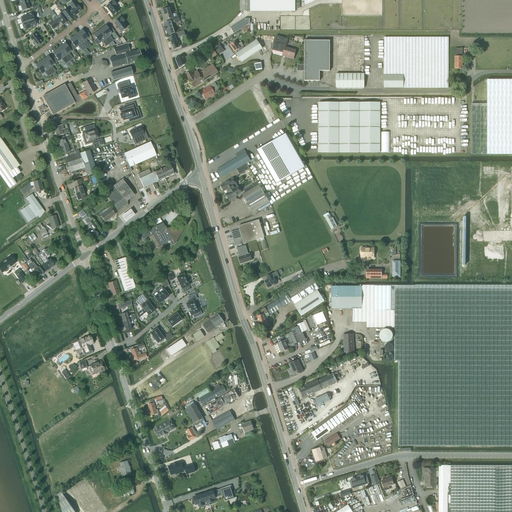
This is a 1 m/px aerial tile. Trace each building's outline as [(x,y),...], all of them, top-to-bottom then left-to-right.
[(26,0),(19,0),(21,5),(20,6),(22,10),(23,10),(29,8),(26,0)] [(295,11),(295,0),(239,0),(240,11),(295,11)] [(71,10),(69,12),(73,17),(75,15),(81,10),(77,5),(73,1),(69,4),(73,8),(71,10)] [(106,6),(113,15),(118,11),(114,6),(115,4),(113,1),(111,3),(111,2),(106,6)] [(170,19),(172,18),(169,8),(161,11),(164,20),(170,19)] [(67,9),(62,13),(68,21),(73,17),(69,12),(67,9)] [(62,13),(57,17),(61,22),(63,25),(68,21),(62,13)] [(20,19),(22,24),(33,20),(33,19),(35,19),(33,14),(32,14),(21,17),(21,18),(20,19)] [(172,18),(170,19),(171,21),(163,23),(165,31),(166,30),(168,35),(174,33),(171,24),(179,21),(178,16),(172,18)] [(55,19),(48,24),(52,29),(53,29),(54,30),(57,27),(57,26),(59,24),(61,22),(57,17),(55,19)] [(114,23),(121,32),(126,28),(122,22),(124,21),(121,18),(119,19),(114,23)] [(245,18),(230,27),(234,33),(249,23),(249,18),(245,18)] [(35,26),(33,20),(22,24),(23,28),(24,28),(25,29),(35,26)] [(107,27),(101,32),(109,43),(112,41),(113,41),(109,35),(111,33),(107,27)] [(175,34),(169,37),(173,48),(179,47),(178,45),(177,42),(176,38),(185,35),(183,31),(175,33),(175,34)] [(83,32),(77,36),(86,48),(89,45),(85,40),(88,38),(83,32)] [(109,43),(101,32),(95,37),(99,43),(102,41),(106,46),(108,45),(109,43)] [(42,42),(35,33),(30,37),(33,42),(32,43),(35,47),(36,46),(37,46),(42,42)] [(293,58),(294,57),(296,50),(285,47),(285,45),(286,45),(288,38),(276,35),(274,41),(272,48),(283,52),(282,54),(285,55),(285,56),(293,58)] [(86,48),(77,36),(71,41),(76,47),(78,46),(82,51),(86,48)] [(403,75),(403,87),(403,88),(448,88),(448,37),(384,37),(384,75),(403,75)] [(243,49),(236,54),(240,61),(241,62),(262,48),(257,40),(255,41),(243,49)] [(330,41),(304,40),(304,64),(297,64),(297,65),(297,67),(297,71),(304,71),(304,81),(319,81),(319,71),(329,71),(330,41)] [(236,41),(230,45),(236,54),(243,49),(242,46),(240,47),(236,41)] [(219,55),(225,51),(219,44),(214,48),(219,55)] [(66,45),(60,50),(69,61),(72,58),(68,53),(71,51),(66,45)] [(117,56),(109,58),(112,68),(131,62),(133,62),(135,62),(136,60),(141,58),(139,50),(125,54),(125,52),(129,51),(127,45),(114,49),(115,55),(116,55),(117,56)] [(69,61),(60,50),(54,54),(59,60),(61,59),(65,64),(69,61)] [(192,60),(201,55),(198,50),(189,55),(192,60)] [(186,62),(189,61),(188,57),(185,59),(183,55),(175,59),(178,67),(187,64),(186,62)] [(49,58),(43,63),(52,74),(55,71),(51,66),(54,64),(49,58)] [(106,63),(102,61),(98,65),(100,69),(104,70),(108,67),(106,63)] [(52,74),(43,63),(37,67),(42,74),(44,72),(48,77),(52,74)] [(194,88),(204,81),(218,72),(213,64),(199,74),(197,71),(195,72),(193,68),(185,74),(194,88)] [(113,80),(132,75),(130,68),(111,74),(113,80)] [(364,88),(364,74),(336,74),(336,88),(364,88)] [(384,87),(403,87),(403,75),(384,75),(384,87)] [(511,154),(511,79),(487,80),(487,104),(471,104),(470,154),(511,154)] [(86,91),(77,96),(80,101),(90,96),(89,95),(96,91),(90,80),(82,84),(86,91)] [(128,81),(116,84),(119,94),(120,93),(121,98),(127,96),(128,99),(136,96),(135,92),(132,93),(130,87),(129,87),(128,81)] [(64,85),(42,97),(52,116),(74,103),(75,104),(80,101),(77,96),(70,83),(65,86),(64,85)] [(205,99),(219,91),(214,83),(200,91),(205,99)] [(318,102),(318,152),(380,152),(380,102),(318,102)] [(124,107),(119,109),(121,114),(120,115),(121,118),(122,118),(123,120),(128,119),(129,118),(129,121),(136,119),(135,115),(134,115),(133,110),(135,110),(135,109),(133,104),(124,106),(124,107)] [(64,129),(62,125),(66,124),(65,121),(62,122),(63,125),(54,128),(56,136),(63,134),(62,130),(64,129)] [(85,132),(82,133),(82,135),(85,144),(95,141),(95,139),(98,138),(96,133),(95,133),(95,131),(96,131),(96,130),(95,131),(93,125),(93,124),(83,127),(85,132)] [(140,127),(129,132),(133,139),(132,139),(135,145),(146,140),(143,134),(144,134),(140,127)] [(287,136),(258,153),(276,184),(305,167),(295,150),(290,142),(287,136)] [(0,137),(0,160),(12,178),(20,172),(17,167),(20,165),(0,137)] [(62,154),(69,151),(65,139),(59,141),(58,141),(62,154)] [(127,152),(124,154),(130,167),(156,155),(154,151),(153,149),(160,147),(157,139),(150,142),(132,150),(130,151),(129,147),(126,149),(127,152)] [(75,155),(69,157),(65,158),(70,172),(84,168),(87,176),(97,173),(89,150),(75,155)] [(237,158),(217,170),(222,178),(237,169),(246,163),(250,161),(244,150),(235,155),(237,158)] [(156,159),(159,164),(166,161),(164,156),(156,159)] [(0,175),(9,188),(16,183),(12,178),(0,160),(0,175)] [(246,163),(237,169),(241,174),(243,172),(249,169),(246,163)] [(170,165),(161,169),(164,178),(174,173),(170,165)] [(137,174),(138,176),(140,179),(139,179),(143,188),(152,184),(155,189),(158,188),(156,182),(158,181),(154,172),(151,174),(149,169),(137,174)] [(158,181),(164,178),(161,169),(154,172),(158,181)] [(227,191),(237,185),(233,178),(221,185),(221,186),(220,187),(220,188),(221,189),(222,190),(223,190),(224,191),(226,189),(227,191)] [(114,189),(106,195),(118,211),(123,206),(126,207),(127,206),(127,202),(135,196),(122,179),(115,185),(113,185),(111,186),(114,189)] [(36,192),(43,190),(40,180),(33,182),(36,192)] [(78,201),(86,198),(84,192),(83,189),(82,189),(79,180),(73,182),(75,188),(74,188),(78,201)] [(23,194),(31,188),(30,183),(20,189),(23,194)] [(237,185),(227,191),(228,193),(226,194),(226,195),(226,196),(226,197),(226,198),(227,198),(228,198),(229,199),(241,192),(237,185)] [(244,190),(246,193),(242,196),(252,213),(265,205),(270,203),(259,185),(254,188),(252,185),(244,190)] [(40,217),(44,212),(42,209),(32,194),(26,198),(36,213),(37,212),(40,217)] [(28,222),(36,217),(27,205),(20,211),(28,222)] [(105,222),(115,214),(111,208),(101,216),(105,222)] [(135,215),(130,209),(121,216),(126,222),(135,215)] [(336,227),(331,218),(329,214),(324,217),(332,230),(336,227)] [(52,229),(59,227),(55,215),(48,217),(50,224),(46,226),(48,230),(52,229)] [(259,219),(244,224),(238,226),(239,229),(231,232),(235,245),(264,236),(259,219)] [(93,239),(99,235),(94,229),(97,227),(92,221),(87,224),(92,230),(89,233),(93,239)] [(180,232),(178,229),(170,228),(171,229),(168,231),(165,225),(164,226),(162,223),(157,226),(156,225),(149,229),(151,233),(156,231),(162,243),(163,242),(172,237),(171,237),(175,234),(177,237),(176,238),(176,239),(185,224),(185,223),(180,232)] [(42,236),(47,233),(45,228),(39,230),(42,236)] [(249,253),(248,253),(246,245),(237,248),(240,256),(238,257),(241,264),(252,260),(249,253)] [(361,248),(361,255),(361,257),(368,257),(368,258),(374,258),(374,248),(361,248)] [(41,252),(39,253),(40,255),(41,256),(50,269),(54,265),(49,259),(47,260),(46,258),(50,256),(45,249),(41,252)] [(40,255),(38,256),(38,257),(41,262),(42,262),(43,263),(41,265),(46,272),(50,269),(41,256),(40,255)] [(10,256),(0,263),(0,266),(4,271),(15,263),(10,256)] [(124,291),(135,287),(125,257),(114,261),(124,291)] [(400,260),(392,260),(392,277),(400,277),(400,260)] [(30,263),(40,276),(44,273),(39,266),(37,268),(33,262),(31,263),(30,263)] [(25,263),(19,268),(22,272),(24,270),(24,271),(28,268),(25,263)] [(40,276),(30,263),(28,265),(32,271),(30,273),(35,279),(40,276)] [(22,283),(27,280),(18,268),(13,272),(22,283)] [(381,278),(381,272),(381,269),(366,269),(366,272),(366,278),(381,278)] [(276,271),(266,276),(267,278),(265,280),(268,287),(277,283),(275,279),(279,277),(276,271)] [(183,274),(176,277),(181,289),(182,289),(183,292),(190,290),(188,286),(187,282),(189,280),(188,277),(185,278),(183,274)] [(261,310),(262,314),(257,316),(260,326),(267,323),(265,317),(269,315),(282,307),(292,301),(302,316),(324,301),(317,290),(319,288),(316,283),(318,281),(315,276),(278,300),(261,310)] [(112,296),(119,293),(115,280),(108,283),(112,296)] [(362,308),(351,308),(352,308),(352,322),(366,322),(366,327),(394,328),(394,309),(391,309),(391,285),(363,285),(363,286),(362,286),(362,308)] [(511,285),(414,285),(391,285),(391,309),(394,309),(394,328),(394,360),(398,360),(398,445),(405,445),(408,446),(413,446),(492,446),(499,446),(511,445),(511,285)] [(362,286),(331,286),(331,308),(351,308),(362,308),(362,286)] [(164,290),(154,297),(159,303),(168,296),(164,290)] [(136,300),(137,301),(144,296),(147,300),(150,297),(146,292),(145,291),(135,299),(136,300)] [(190,301),(185,304),(188,308),(187,308),(189,311),(191,316),(193,315),(194,317),(199,315),(201,314),(198,308),(194,300),(196,299),(194,294),(188,297),(190,301)] [(154,310),(147,301),(141,305),(143,309),(141,310),(143,314),(146,312),(148,315),(154,310)] [(322,312),(313,315),(317,325),(326,321),(322,312)] [(167,320),(168,321),(166,323),(169,327),(171,325),(171,326),(181,319),(177,313),(167,320)] [(203,325),(208,333),(223,322),(218,315),(203,325)] [(134,316),(122,320),(125,331),(131,329),(130,325),(129,321),(135,319),(134,316)] [(288,349),(287,347),(294,344),(300,341),(305,339),(302,332),(301,333),(299,329),(298,326),(291,329),(292,332),(285,335),(287,339),(278,343),(282,352),(288,349)] [(150,333),(153,336),(152,337),(154,340),(155,340),(157,343),(163,338),(156,329),(150,333)] [(192,335),(197,342),(205,337),(200,330),(192,335)] [(224,337),(222,334),(215,338),(217,342),(224,337)] [(343,335),(343,339),(344,345),(345,345),(345,352),(354,352),(353,334),(343,335)] [(85,338),(77,341),(80,349),(81,348),(84,356),(93,352),(89,345),(93,343),(92,341),(93,341),(92,337),(90,337),(90,335),(86,337),(85,337),(85,338)] [(206,343),(213,353),(217,351),(215,349),(219,347),(213,338),(206,343)] [(170,356),(186,346),(181,339),(166,349),(170,356)] [(66,358),(76,351),(71,345),(61,352),(66,358)] [(137,352),(136,347),(130,349),(134,360),(139,358),(140,359),(146,357),(145,353),(140,355),(139,351),(137,352)] [(311,361),(317,358),(314,352),(308,355),(309,357),(311,361)] [(81,369),(87,367),(85,359),(78,362),(81,369)] [(295,375),(303,371),(298,360),(289,364),(291,368),(292,368),(295,375)] [(90,365),(91,366),(89,367),(89,368),(89,369),(90,372),(91,373),(92,373),(94,373),(94,374),(104,369),(101,361),(90,365)] [(304,397),(314,393),(337,382),(333,374),(300,389),(304,397)] [(158,382),(163,378),(161,375),(151,382),(153,385),(155,384),(157,387),(160,385),(158,382)] [(203,405),(226,392),(222,385),(212,391),(210,392),(199,398),(203,405)] [(207,387),(196,393),(199,398),(210,392),(207,387)] [(233,401),(239,398),(234,390),(204,407),(208,415),(228,403),(229,404),(234,402),(233,401)] [(327,393),(321,396),(315,399),(318,406),(331,401),(327,393)] [(151,415),(159,413),(158,409),(156,410),(154,403),(148,405),(151,415)] [(328,422),(311,433),(316,440),(328,432),(359,410),(354,403),(328,422)] [(188,408),(184,411),(191,425),(192,424),(193,426),(204,420),(203,418),(195,404),(188,408)] [(165,405),(159,410),(160,412),(161,416),(162,416),(169,410),(165,405)] [(212,421),(217,430),(235,420),(230,411),(212,421)] [(155,429),(154,429),(159,437),(163,434),(163,435),(163,436),(167,433),(167,432),(173,429),(175,428),(170,420),(168,421),(155,429)] [(245,433),(254,430),(251,421),(242,425),(245,433)] [(193,426),(186,430),(189,435),(187,436),(190,441),(194,438),(198,436),(193,426)] [(328,447),(340,439),(337,433),(325,441),(328,447)] [(220,441),(218,442),(220,448),(223,447),(234,442),(231,435),(226,437),(225,436),(219,438),(220,441)] [(316,462),(327,458),(324,448),(323,448),(322,446),(319,447),(319,448),(312,450),(316,462)] [(124,476),(132,473),(127,461),(119,463),(124,476)] [(186,474),(195,471),(193,464),(184,467),(184,468),(183,469),(181,462),(168,466),(171,475),(176,473),(176,474),(184,472),(184,471),(185,470),(186,474)] [(449,511),(450,465),(439,465),(438,511),(449,511)] [(511,511),(511,465),(450,465),(449,511),(511,511)] [(435,486),(435,468),(424,468),(423,476),(425,476),(425,486),(435,486)] [(370,476),(373,486),(379,483),(376,474),(370,476)] [(351,479),(351,480),(349,481),(352,489),(365,484),(369,483),(366,476),(363,476),(363,475),(351,479)] [(395,484),(392,477),(381,481),(385,491),(389,489),(389,486),(395,484)] [(400,489),(405,487),(402,480),(397,482),(400,489)] [(135,493),(132,485),(118,490),(120,498),(135,493)] [(231,486),(221,489),(223,495),(225,501),(235,497),(231,486)] [(75,511),(61,491),(57,495),(62,511),(75,511)] [(201,497),(193,499),(196,507),(197,506),(197,507),(198,507),(198,509),(204,507),(203,504),(207,503),(208,505),(213,503),(213,501),(215,500),(212,493),(205,495),(205,496),(201,498),(201,497)]
